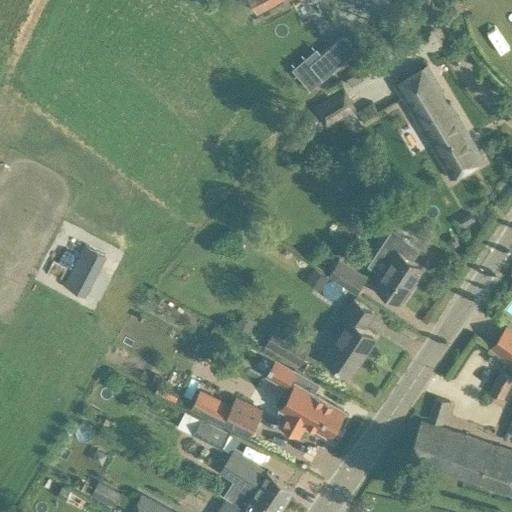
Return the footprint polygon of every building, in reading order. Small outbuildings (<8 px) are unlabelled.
[(250,0),(257,12),(280,0),(250,0)] [(340,38),(312,63),(325,78),(353,54),(340,38)] [(394,82),(441,161),(452,178),(484,158),(450,101),(448,102),(442,92),(444,91),(427,63),(394,82)] [(313,106),(325,125),(355,107),(343,88),(313,106)] [(399,117),(380,127),(403,167),(420,158),(399,117)] [(393,234),(372,266),(383,273),(375,284),(383,289),(399,300),(401,298),(403,299),(410,289),(408,287),(423,265),(413,259),(420,247),(396,230),(393,234)] [(80,254),(63,284),(84,295),(101,265),(80,254)] [(356,291),(366,276),(339,258),(329,273),(356,291)] [(320,290),(329,278),(314,267),(304,279),(320,290)] [(374,313),(353,298),(342,314),(349,318),(324,356),(350,374),(376,335),(365,328),(374,313)] [(236,325),(248,333),(256,320),(243,313),(236,325)] [(275,326),(265,344),(300,364),(311,346),(275,326)] [(511,360),(511,329),(507,326),(492,346),(511,360)] [(274,357),(265,372),(286,384),(276,401),(282,405),(280,410),(286,414),(281,423),(299,433),(304,424),(310,428),(313,424),(330,434),(344,409),(314,391),(319,382),(295,368),(294,369),(274,357)] [(504,399),(511,383),(511,375),(501,369),(489,391),(504,399)] [(200,388),(190,408),(200,413),(249,437),(263,409),(235,395),(231,403),(201,388),(200,388)] [(436,396),(435,396),(428,419),(443,424),(450,400),(436,396)] [(220,448),(228,431),(200,417),(192,434),(220,448)] [(511,449),(421,419),(409,458),(511,492),(511,449)] [(232,481),(224,493),(232,498),(234,500),(244,506),(253,511),(278,511),(295,487),(278,476),(268,469),(266,473),(246,460),(232,481)] [(100,478),(92,493),(115,504),(123,490),(100,478)] [(130,511),(170,511),(139,495),(130,511)]
